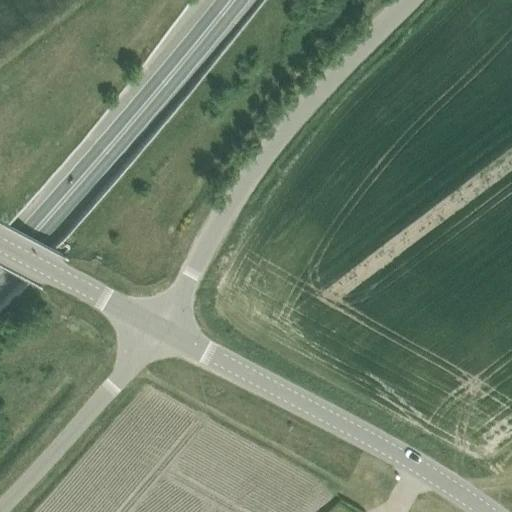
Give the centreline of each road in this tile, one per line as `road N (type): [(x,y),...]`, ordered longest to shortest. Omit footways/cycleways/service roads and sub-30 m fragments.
road 1 (unclassified): [(154,324),(279,135),(407,0)]
road 2 (tertiary): [(489,511),(397,453),(154,324)]
road 3 (primary): [(0,269),(231,0)]
road 4 (unclassified): [(154,324),(107,390),(0,509)]
road 5 (tertiary): [(154,324),(0,241)]
